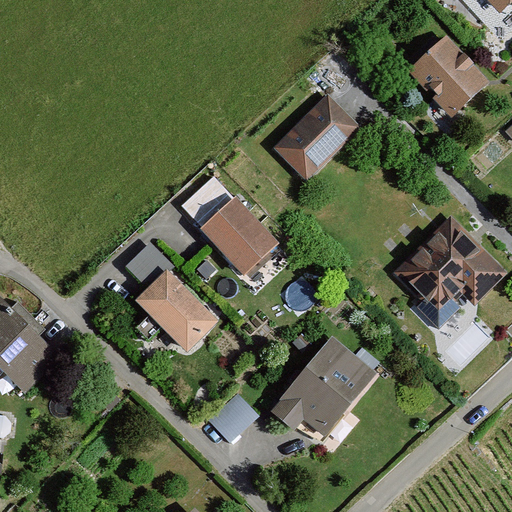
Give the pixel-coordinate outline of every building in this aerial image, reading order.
[(511,0),(485,0),(501,18),(511,8),(511,0)] [(451,42),(412,75),(453,123),(492,91),(451,42)] [(329,99),(279,151),(313,184),(364,132),(329,99)] [(236,200),(202,232),(246,279),(280,247),(236,200)] [(451,219),(397,274),(439,328),(464,301),(475,312),(506,279),(451,219)] [(169,271),(136,301),(186,357),(220,327),(169,271)] [(0,299),(0,361),(29,395),(66,363),(6,295),(0,299)] [(331,339),(276,414),(324,449),(379,375),(331,339)] [(234,442),(263,415),(242,392),(213,419),(234,442)]
